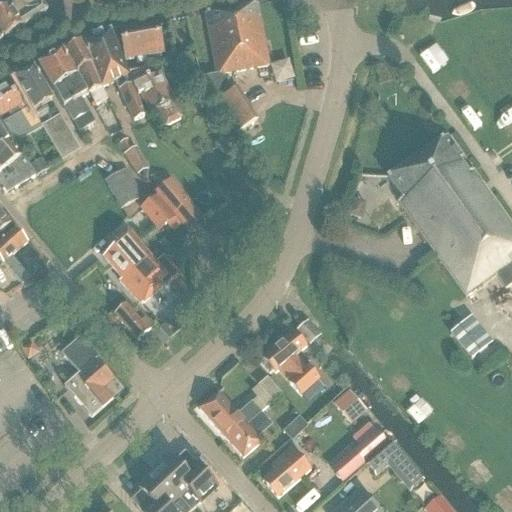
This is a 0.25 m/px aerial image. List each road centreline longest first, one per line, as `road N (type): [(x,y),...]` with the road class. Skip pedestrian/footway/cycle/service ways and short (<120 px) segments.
road 1 (tertiary): [(165,395),(240,333),(290,258),(337,94),(334,0)]
road 2 (residential): [(165,395),(0,199)]
road 3 (unknown): [(340,45),(392,49),(406,58),(511,209)]
road 4 (tertiary): [(48,511),(165,395)]
road 5 (residential): [(270,511),(165,395)]
road 6 (residential): [(69,23),(188,0)]
